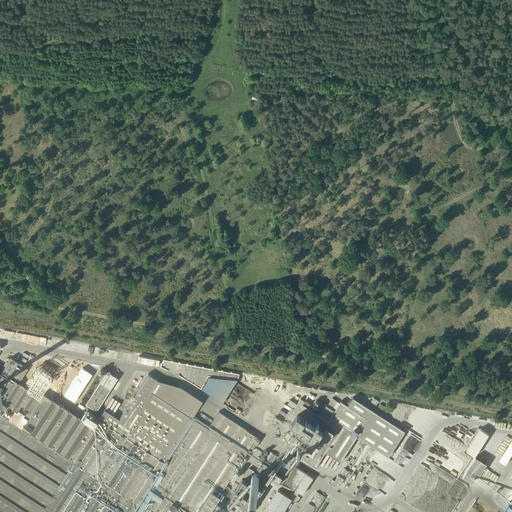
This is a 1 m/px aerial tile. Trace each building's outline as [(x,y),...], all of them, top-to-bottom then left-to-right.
[(161,360),(141,355),(140,361),(159,366),(161,360)] [(0,398),(7,403),(15,408),(28,416),(40,397),(19,383),(28,368),(11,357),(8,362),(2,371),(1,373),(0,372),(0,398)] [(89,406),(84,414),(89,417),(92,412),(94,409),(96,410),(117,377),(106,370),(85,403),(89,406)] [(99,417),(98,419),(164,461),(170,450),(187,425),(186,424),(191,417),(150,391),(157,380),(148,374),(146,376),(119,419),(104,409),(99,417)] [(209,377),(201,390),(222,404),(227,395),(236,382),(238,380),(209,377)] [(261,383),(270,386),(271,379),(262,377),(261,383)] [(278,380),(276,392),(286,393),(287,381),(278,380)] [(69,395),(66,399),(69,402),(75,394),(72,392),(70,396),(69,395)] [(21,427),(74,459),(96,421),(89,417),(84,414),(81,419),(42,393),(40,397),(28,416),(21,427)] [(287,416),(286,417),(288,418),(290,419),(292,421),(290,423),(294,425),(290,432),(291,432),(292,433),(289,438),(290,438),(289,440),(288,442),(291,444),(292,442),(296,445),(303,449),(300,453),(302,454),(301,456),(304,457),(303,459),(316,467),(326,451),(340,461),(357,435),(389,457),(406,431),(354,396),(348,405),(341,401),(340,402),(332,398),(327,405),(325,404),(320,401),(316,398),(312,405),(300,398),(298,402),(297,403),(294,408),(292,406),(287,416)] [(192,417),(187,425),(170,450),(178,456),(158,486),(169,493),(166,498),(188,511),(215,511),(220,505),(214,501),(246,453),(248,450),(251,452),(256,444),(257,445),(261,439),(219,411),(208,428),(192,417)] [(42,511),(63,478),(74,459),(21,427),(4,415),(0,421),(0,511),(42,511)] [(116,511),(131,511),(164,461),(98,419),(96,421),(74,459),(63,478),(116,511)] [(467,450),(475,456),(489,434),(480,429),(467,450)] [(511,441),(500,460),(506,464),(511,455),(511,441)] [(178,456),(170,450),(164,461),(131,511),(145,511),(148,509),(152,511),(157,511),(166,498),(169,493),(158,486),(178,456)] [(263,458),(265,459),(259,469),(267,474),(273,465),(272,464),(277,456),(268,450),(263,458)] [(487,463),(480,459),(475,456),(463,476),(472,482),(475,478),(470,474),(473,469),(480,473),(487,463)] [(303,493),(313,477),(295,466),(285,482),(303,493)] [(275,473),(270,481),(277,485),(282,477),(275,473)] [(116,511),(63,478),(42,511),(116,511)] [(242,478),(228,501),(221,511),(244,511),(260,490),(242,478)] [(291,497),(288,495),(278,488),(262,511),(282,511),(287,505),(289,507),(292,502),(295,505),(300,497),(297,495),(299,492),(296,490),(294,492),(291,497)] [(320,501),(323,502),(325,496),(317,492),(316,496),(321,498),(320,501)] [(188,511),(166,498),(157,511),(188,511)]
